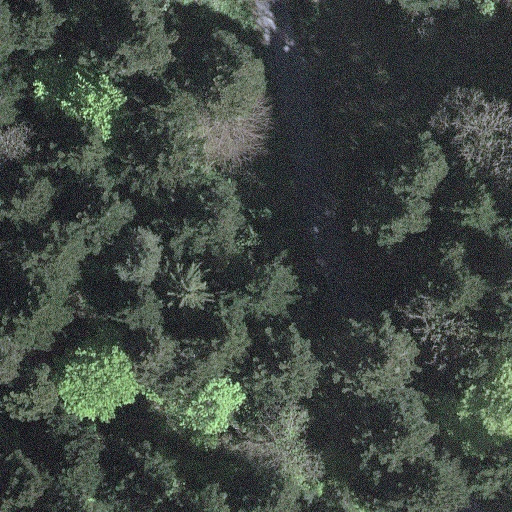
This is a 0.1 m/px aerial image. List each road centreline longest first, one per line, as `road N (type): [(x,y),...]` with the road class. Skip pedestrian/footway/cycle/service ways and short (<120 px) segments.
road 1 (track): [(278,0),(376,373),(459,511)]
road 2 (track): [(510,0),(488,36),(443,57),(295,68)]
